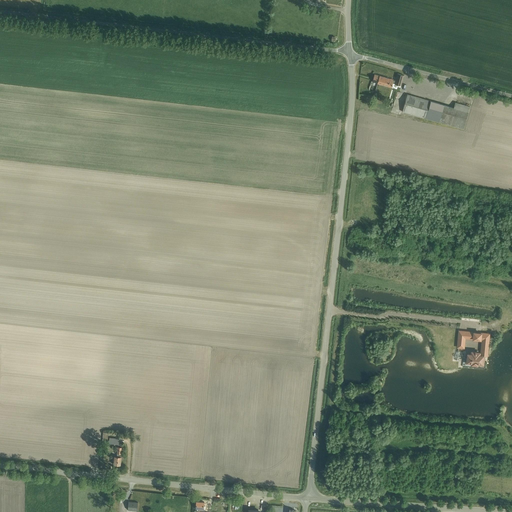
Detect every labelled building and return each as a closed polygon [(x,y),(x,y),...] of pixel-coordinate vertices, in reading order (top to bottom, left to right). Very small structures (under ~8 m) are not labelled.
[(401,86),(404,75),(397,73),(395,80),(393,80),(374,74),(372,81),(391,87),(392,83),(394,83),(394,84),(401,86)] [(405,102),(402,111),(428,119),(433,102),(424,99),(407,94),(405,102)] [(433,102),(428,119),(463,129),(468,112),(433,102)] [(370,139),(361,139),(362,150),(370,149),(370,139)] [(468,354),(468,363),(472,364),(472,361),(478,361),(478,362),(483,363),(483,362),(484,362),(485,358),(483,358),(483,355),(487,356),(489,333),(479,332),(479,339),(483,339),(482,355),(480,355),(480,352),(472,351),(472,354),(468,354)] [(120,464),(120,456),(113,456),(112,461),(114,461),(114,464),(120,464)] [(129,501),(128,510),(137,511),(138,502),(129,501)] [(204,502),(196,501),(195,511),(204,511),(205,506),(203,505),(204,502)]
